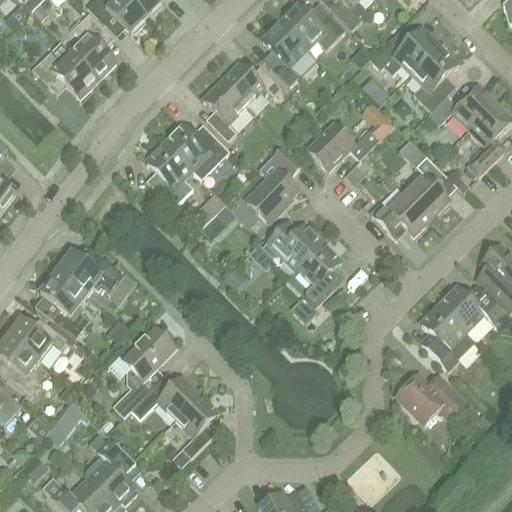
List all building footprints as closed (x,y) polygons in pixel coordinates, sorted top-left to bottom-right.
[(15,0),(23,8),(24,8),(32,15),(45,2),(43,0),(15,0)] [(147,22),(124,0),(119,0),(113,6),(106,0),(98,0),(86,12),(104,29),(112,20),(130,39),(147,22)] [(124,0),(147,22),(164,5),(158,0),(124,0)] [(357,6),(362,0),(336,0),(343,7),(332,17),(351,35),(361,25),(359,22),(366,15),(357,6)] [(511,0),(510,0),(502,8),(503,9),(508,28),(511,29),(511,0)] [(298,9),(280,27),(307,54),(315,46),(325,55),(345,36),(325,16),(315,26),(298,9)] [(81,44),(70,55),(98,85),(116,67),(98,48),(108,38),(89,19),(72,35),(81,44)] [(289,71),(307,54),(280,27),(262,45),(279,62),(269,72),(288,92),(299,81),(289,71)] [(411,80),(440,51),(421,33),(403,51),(400,49),(402,46),(395,39),(369,65),(380,75),(383,72),(392,80),(401,70),(411,80)] [(458,69),(440,51),(411,80),(422,91),(413,100),(430,117),(446,101),(449,98),(439,88),(458,69)] [(98,85),(70,55),(59,66),(50,57),(32,75),(51,95),(61,85),(80,103),(98,85)] [(239,68),(221,86),(246,112),(264,94),(272,102),(281,93),(264,76),(256,85),(239,68)] [(228,130),(246,112),(221,86),(202,105),(219,121),(210,130),(227,147),(236,138),(228,130)] [(468,136),(496,108),(479,90),(457,111),(446,101),(430,117),(428,119),(439,130),(451,118),(468,136)] [(359,165),(379,146),(394,130),(371,107),(361,117),(374,130),(369,135),(354,150),(334,129),(307,156),(327,176),(349,155),(359,165)] [(511,127),(511,123),(496,108),(468,136),(485,153),(467,171),(478,182),(503,158),(492,147),(511,127)] [(183,130),(164,149),(191,176),(201,185),(229,157),(209,137),(200,147),(183,130)] [(183,184),(191,176),(164,149),(146,167),(163,184),(153,193),(173,214),(193,194),(183,184)] [(298,196),(286,184),(290,180),(291,180),(301,170),(282,152),(272,162),(259,175),(268,183),(246,206),(269,229),(283,214),(281,213),(298,196)] [(446,156),(439,167),(452,177),(460,166),(446,156)] [(424,180),(406,198),(431,224),(450,205),(433,189),(443,179),(426,162),(416,172),(424,180)] [(13,179),(0,168),(0,208),(2,210),(12,197),(9,195),(11,192),(6,188),(13,179)] [(194,215),(211,237),(235,219),(218,196),(194,215)] [(431,224),(406,198),(388,216),(380,208),(369,218),(386,235),(396,225),(413,242),(431,224)] [(295,276),(322,249),(304,231),(300,235),(290,225),(262,253),(273,264),(272,269),(280,269),(285,265),(295,276)] [(341,287),(331,277),(341,267),(322,249),(295,276),(287,284),(304,302),(303,303),(314,314),(341,287)] [(511,262),(500,250),(480,269),(487,277),(478,286),(509,318),(511,315),(511,262)] [(249,293),(258,284),(268,294),(281,283),(254,255),(232,276),(249,293)] [(117,274),(115,273),(102,263),(94,274),(72,257),(70,260),(66,257),(54,272),(58,275),(56,278),(86,301),(93,292),(98,296),(101,293),(110,299),(124,281),(117,274)] [(79,310),(86,301),(56,278),(53,281),(50,278),(38,293),(42,296),(40,299),(59,313),(50,324),(76,344),(90,325),(82,318),(84,314),(79,310)] [(504,319),(484,299),(476,291),(466,301),(457,292),(438,311),(465,338),(483,320),(493,329),(504,319)] [(475,347),(465,338),(438,311),(420,329),(430,339),(420,349),(447,376),(475,347)] [(48,329),(44,334),(40,331),(36,332),(34,334),(20,324),(7,341),(39,366),(52,349),(60,354),(67,344),(48,329)] [(124,423),(131,415),(147,399),(139,391),(175,355),(154,333),(122,365),(130,373),(127,377),(127,390),(131,394),(113,411),(124,423)] [(33,374),(39,366),(7,341),(5,343),(2,341),(0,343),(0,363),(7,369),(5,371),(6,375),(10,379),(6,384),(31,402),(39,392),(35,389),(38,386),(36,375),(33,374)] [(469,411),(449,392),(438,381),(428,391),(417,380),(396,402),(424,430),(436,419),(438,421),(441,422),(443,419),(452,428),(469,411)] [(175,425),(200,400),(182,382),(165,398),(157,390),(147,399),(131,415),(140,424),(157,407),(175,425)] [(0,422),(4,427),(21,411),(2,392),(0,393),(0,422)] [(219,418),(200,400),(175,425),(193,443),(172,464),(181,473),(210,444),(202,435),(219,418)] [(137,475),(127,465),(107,446),(106,447),(98,440),(89,449),(101,462),(84,479),(88,484),(115,511),(134,492),(127,485),(137,475)] [(43,462),(30,474),(38,482),(51,470),(43,462)] [(189,476),(208,493),(215,485),(196,468),(189,476)] [(113,511),(115,511),(88,484),(71,501),(53,484),(43,494),(60,511),(113,511)] [(316,511),(306,491),(285,503),(283,498),(258,511),(316,511)]
